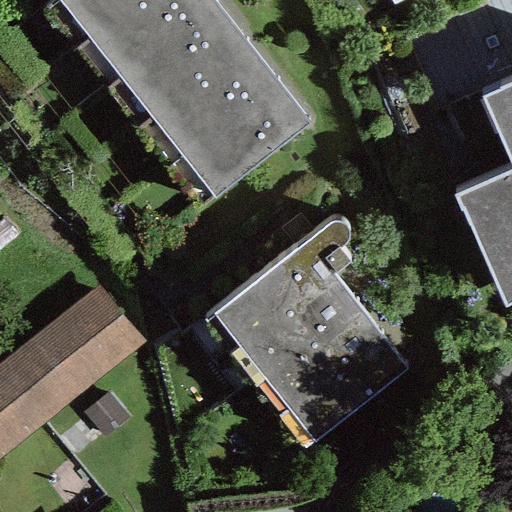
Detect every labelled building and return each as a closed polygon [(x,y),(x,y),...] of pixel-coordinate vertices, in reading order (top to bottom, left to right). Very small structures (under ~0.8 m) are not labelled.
[(56,0),(39,14),(197,211),(309,122),(211,0),(56,0)] [(511,83),(481,96),(511,168),(511,171),(455,196),(503,308),(511,303),(511,83)] [(4,219),(0,222),(0,248),(17,236),(4,219)] [(300,219),(195,302),(314,451),(419,367),(300,219)] [(0,364),(0,459),(141,345),(95,288),(0,364)] [(108,392),(82,412),(101,437),(128,416),(108,392)]
